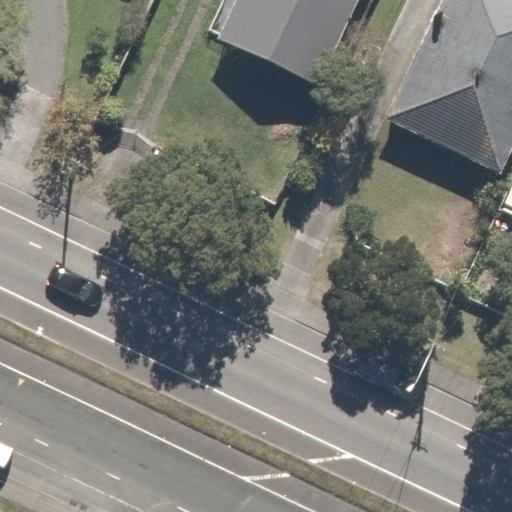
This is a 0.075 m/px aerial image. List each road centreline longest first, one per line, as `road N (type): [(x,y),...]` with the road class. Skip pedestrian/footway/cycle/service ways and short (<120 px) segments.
road 1 (secondary): [(0,252),(511,495)]
road 2 (secondary): [(235,511),(0,402)]
